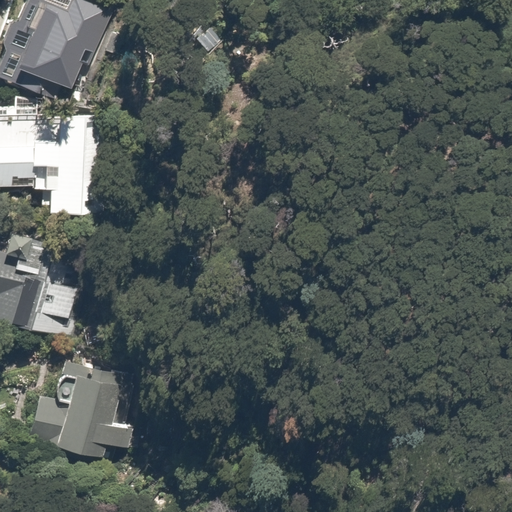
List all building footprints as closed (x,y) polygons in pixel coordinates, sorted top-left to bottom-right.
[(70,0),(23,0),(15,14),(32,24),(12,59),(54,84),(95,14),(70,0)] [(38,113),(41,81),(3,78),(1,93),(0,92),(0,184),(30,187),(32,164),(45,165),(48,134),(22,131),(23,112),(38,113)] [(104,114),(57,110),(47,211),(94,216),(104,114)] [(0,322),(37,328),(48,259),(34,257),(39,230),(3,224),(0,241),(0,322)] [(117,373),(59,363),(55,389),(36,386),(27,432),(55,437),(53,447),(102,456),(117,373)]
